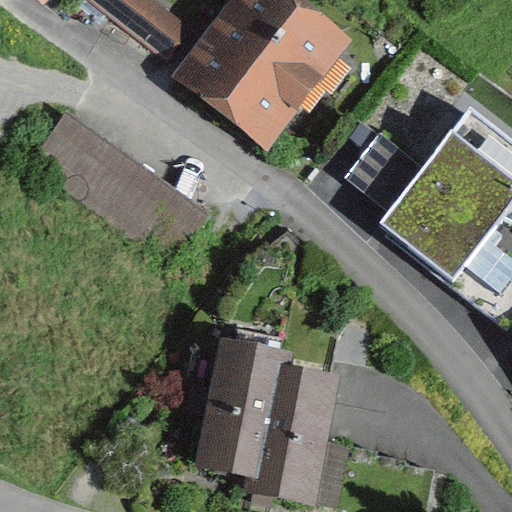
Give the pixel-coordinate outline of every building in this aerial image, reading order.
[(57,0),(40,0),(50,8),(57,0)] [(356,62),(280,0),(248,0),(176,87),(271,165),(356,62)] [(205,220),(71,123),(35,172),(169,270),(205,220)] [(387,128),(334,187),(376,225),(429,166),(387,128)] [(511,220),(511,191),(460,148),(387,235),(453,290),(511,220)] [(288,366),(226,351),(195,474),(257,489),(281,377),(288,366)] [(281,377),(257,489),(253,510),(261,511),(312,511),(339,389),(281,377)]
